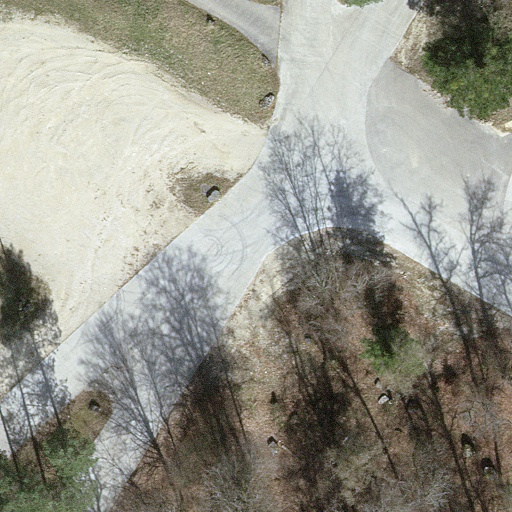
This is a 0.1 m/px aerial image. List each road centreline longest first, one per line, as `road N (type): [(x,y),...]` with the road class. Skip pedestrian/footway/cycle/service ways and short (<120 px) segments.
road 1 (track): [(0,426),(51,377),(188,282),(335,131),(511,240)]
road 2 (track): [(399,0),(335,131),(311,0)]
road 3 (track): [(188,282),(180,335),(150,401),(80,511)]
road 4 (track): [(216,0),(322,57)]
